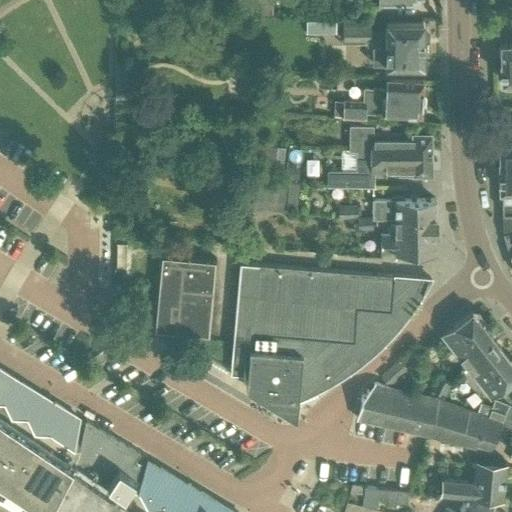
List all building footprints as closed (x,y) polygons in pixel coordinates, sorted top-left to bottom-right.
[(341,21),(341,43),(366,43),(366,47),(372,47),(371,63),(385,64),(423,65),(423,36),(427,34),(427,23),(424,21),(424,19),(385,19),(385,31),(372,31),(372,21),(341,21)] [(500,46),(500,53),(503,56),(504,56),(505,79),(506,79),(506,88),(511,88),(511,40),(504,40),(504,42),(503,42),(500,46)] [(115,63),(115,99),(131,99),(131,63),(115,63)] [(344,100),(343,116),(366,117),(366,111),(384,113),(421,115),(423,82),(386,79),(385,88),(364,87),(363,100),(344,99),(344,100)] [(415,151),(431,152),(431,132),(413,132),(413,133),(374,133),(374,125),(350,125),(350,147),(358,147),(372,148),(391,148),(391,149),(409,149),(415,151)] [(504,186),(511,185),(511,138),(503,139),(504,157),(503,157),(504,186)] [(259,144),(257,163),(285,167),(288,147),(259,144)] [(372,148),(358,147),(358,170),(328,170),(328,182),(369,185),(376,185),(376,170),(399,170),(399,175),(413,175),(413,172),(431,172),(431,152),(415,151),(409,149),(391,149),(391,148),(372,148)] [(287,167),(287,179),(299,179),(299,167),(287,167)] [(436,217),(436,198),(405,198),(401,194),(395,194),(391,198),(374,198),(374,217),(395,217),(436,217)] [(339,204),(339,217),(357,216),(357,204),(339,204)] [(436,217),(395,217),(395,224),(389,224),(389,232),(381,232),(381,250),(436,250),(436,235),(436,217)] [(358,228),(373,228),(373,218),(358,218),(358,228)] [(115,265),(125,265),(125,241),(116,241),(115,265)] [(153,330),(209,335),(216,258),(160,252),(153,330)] [(247,373),(246,387),(268,401),(296,418),(298,399),(323,387),(330,383),(337,379),(347,373),(356,367),(365,360),(373,353),(382,345),(389,337),(397,329),(404,320),(411,311),(419,301),(426,289),(432,278),(430,278),(431,277),(394,274),(394,275),(239,261),(230,372),(247,373)] [(442,333),(467,364),(497,341),(486,326),(486,319),(480,310),(473,309),(442,333)] [(467,364),(491,395),(507,382),(511,383),(511,382),(511,357),(510,357),(497,341),(467,364)] [(381,376),(390,384),(408,368),(399,359),(381,376)] [(39,511),(42,509),(74,447),(81,418),(54,400),(53,401),(21,380),(21,381),(0,367),(0,487),(1,488),(0,490),(0,494),(32,511),(39,511)] [(432,389),(442,394),(449,381),(439,376),(432,389)] [(357,417),(430,435),(430,434),(438,396),(390,384),(375,381),(362,395),(357,417)] [(506,412),(492,407),(489,415),(441,397),(438,396),(430,434),(430,435),(476,446),(477,445),(489,448),(506,412)] [(492,407),(506,412),(510,403),(497,398),(492,407)] [(129,511),(136,488),(132,487),(141,465),(135,462),(140,452),(86,418),(79,448),(74,447),(42,509),(46,511),(129,511)] [(136,488),(129,511),(237,511),(228,505),(226,507),(201,491),(202,490),(201,489),(200,491),(188,483),(188,482),(187,481),(186,483),(161,467),(161,466),(160,466),(159,467),(147,459),(136,488)] [(443,477),(441,491),(502,499),(506,462),(479,460),(477,480),(443,477)] [(352,483),(350,492),(365,494),(363,506),(378,510),(380,498),(408,501),(409,489),(396,488),(387,487),(377,486),(367,485),(357,484),(352,483)] [(503,511),(492,504),(495,499),(468,496),(458,511),(503,511)]
